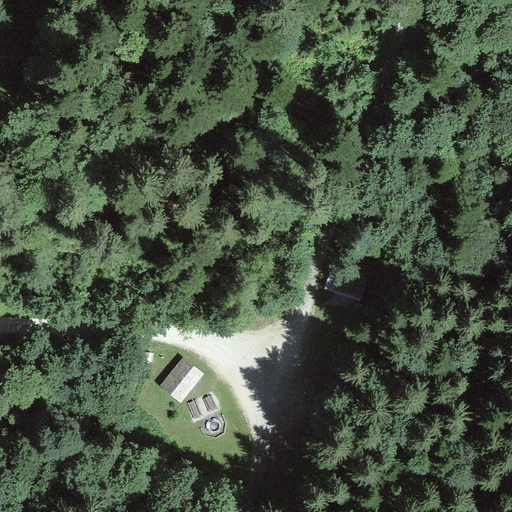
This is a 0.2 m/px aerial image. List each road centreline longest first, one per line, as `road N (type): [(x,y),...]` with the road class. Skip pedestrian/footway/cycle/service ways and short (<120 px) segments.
road 1 (track): [(415,0),(296,331),(249,511)]
road 2 (track): [(296,331),(215,312),(0,317)]
